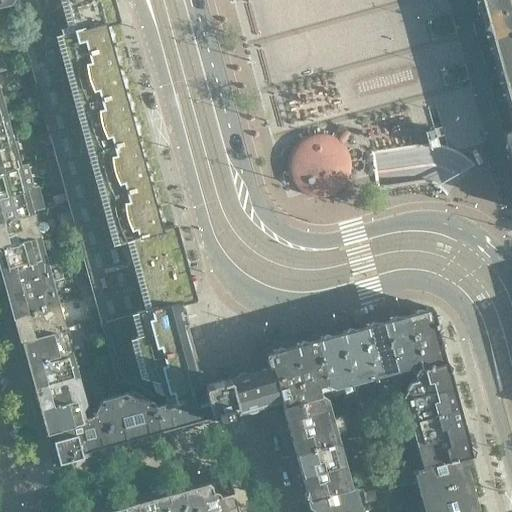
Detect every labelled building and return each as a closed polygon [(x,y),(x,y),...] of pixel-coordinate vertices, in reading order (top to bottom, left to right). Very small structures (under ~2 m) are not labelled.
[(130,64),(112,0),(19,0),(14,11),(29,67),(45,63),(38,40),(59,34),(72,80),(130,64)] [(511,8),(511,0),(466,0),(472,19),(511,8)] [(511,33),(511,8),(472,19),(478,42),(511,33)] [(511,57),(511,33),(478,42),(484,65),(511,57)] [(511,82),(511,57),(484,65),(491,89),(511,82)] [(175,228),(130,64),(72,80),(116,242),(79,252),(92,299),(129,289),(135,312),(193,296),(175,228)] [(511,82),(491,89),(511,166),(511,82)] [(0,146),(8,144),(2,121),(0,121),(0,146)] [(313,127),(302,131),(294,139),(288,149),(287,161),(290,173),(296,182),(310,191),(321,192),(336,188),(342,185),(349,176),(353,165),(352,150),(347,140),(337,130),(326,126),(313,127)] [(430,147),(431,151),(438,149),(441,148),(436,127),(425,130),(428,140),(430,147)] [(0,171),(15,167),(8,144),(0,146),(0,171)] [(55,160),(44,163),(50,183),(60,180),(55,160)] [(0,195),(21,190),(15,167),(0,171),(0,195)] [(0,220),(27,213),(21,190),(0,195),(0,220)] [(64,194),(52,198),(54,206),(67,203),(66,200),(64,194)] [(0,245),(34,236),(28,213),(27,213),(0,220),(0,245)] [(40,260),(34,237),(34,236),(0,245),(0,266),(1,270),(40,260)] [(47,283),(40,260),(1,270),(7,293),(47,283)] [(53,306),(47,283),(7,293),(14,316),(53,306)] [(186,323),(181,303),(194,299),(193,296),(135,312),(142,335),(186,323)] [(59,329),(53,306),(14,316),(20,340),(59,329)] [(444,361),(434,324),(437,323),(436,321),(433,311),(433,310),(432,308),(406,315),(410,329),(421,368),(444,361)] [(421,368),(410,329),(406,315),(383,321),(387,335),(398,375),(407,373),(407,371),(421,368)] [(119,341),(116,327),(120,326),(117,317),(98,322),(104,345),(119,341)] [(398,375),(387,335),(383,321),(360,328),(364,341),(375,382),(398,375)] [(186,323),(142,335),(134,337),(141,360),(192,346),(186,323)] [(379,398),(375,382),(364,341),(360,328),(337,334),(340,348),(352,388),(362,385),(366,402),(379,398)] [(66,352),(59,329),(20,340),(22,348),(21,348),(25,363),(66,352)] [(352,388),(340,348),(337,334),(314,340),(317,354),(328,394),(352,388)] [(328,394),(317,354),(314,340),(290,347),(294,360),(305,400),(320,396),(320,397),(328,394)] [(203,386),(192,346),(141,360),(145,375),(154,381),(157,390),(163,394),(165,402),(165,403),(205,392),(203,386)] [(305,400),(294,360),(290,347),(264,354),(268,368),(241,375),(203,386),(205,392),(212,420),(246,410),(280,401),(282,407),(305,400)] [(72,375),(66,352),(25,363),(29,378),(30,378),(33,386),(72,375)] [(444,361),(421,368),(407,371),(407,373),(410,382),(406,389),(408,397),(452,385),(446,361),(444,361)] [(78,398),(72,375),(33,386),(39,409),(78,398)] [(458,408),(452,385),(408,397),(414,420),(458,408)] [(212,420),(205,392),(165,403),(165,402),(152,405),(160,434),(212,420)] [(160,434),(152,405),(151,400),(142,395),(136,397),(133,395),(125,398),(137,440),(160,434)] [(326,419),(320,397),(320,396),(305,400),(282,407),(288,430),(326,419)] [(84,417),(78,398),(39,409),(45,432),(80,423),(84,422),(83,417),(84,417)] [(137,440),(125,398),(102,404),(114,447),(137,440)] [(114,447),(102,404),(96,406),(91,415),(84,417),(83,417),(84,422),(80,423),(88,454),(114,447)] [(465,431),(458,408),(414,420),(420,443),(465,431)] [(333,442),(326,419),(288,430),(294,453),(333,442)] [(88,454),(80,423),(45,432),(54,463),(88,454)] [(471,455),(465,431),(420,443),(427,467),(461,458),(471,455)] [(377,455),(371,432),(349,438),(355,461),(377,455)] [(339,466),(333,442),(294,453),(301,476),(339,466)] [(467,480),(464,467),(461,458),(427,467),(417,470),(423,493),(467,480)] [(346,489),(339,466),(301,476),(307,500),(311,499),(346,489)] [(195,511),(235,501),(229,481),(228,481),(225,480),(224,478),(178,491),(183,511),(195,511)] [(442,511),(474,503),(472,496),(467,480),(423,493),(428,511),(442,511)] [(351,511),(356,511),(350,488),(346,489),(311,499),(314,511),(351,511)] [(183,511),(178,491),(123,506),(124,511),(183,511)] [(237,511),(235,501),(195,511),(237,511)] [(476,511),(476,510),(474,503),(442,511),(476,511)]
